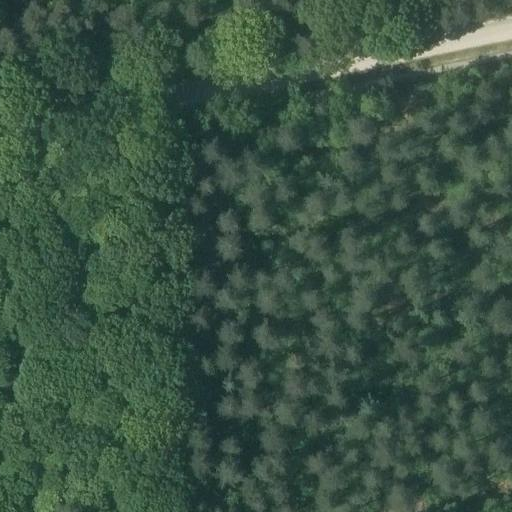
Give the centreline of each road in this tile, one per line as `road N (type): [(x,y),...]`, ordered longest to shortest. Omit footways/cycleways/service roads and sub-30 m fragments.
road 1 (unclassified): [(0,141),(511,29)]
road 2 (track): [(182,511),(181,488),(511,446)]
